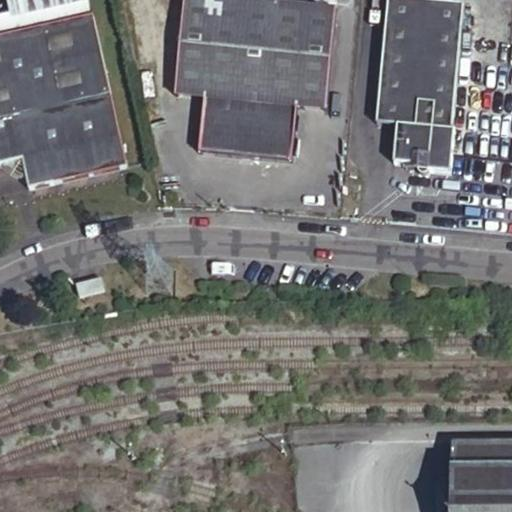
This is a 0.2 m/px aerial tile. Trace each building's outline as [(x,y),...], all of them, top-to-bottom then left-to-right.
[(16,37),(0,40),(0,168),(2,168),(11,166),(23,175),(25,183),(27,193),(125,172),(85,0),(34,0),(9,6),(11,19),(16,37)] [(182,0),(173,105),(202,108),(196,159),(229,162),(290,168),(295,113),(324,116),(333,16),(278,10),(278,0),(182,0)] [(452,133),(465,4),(426,0),(388,0),(376,127),(397,129),(394,168),(405,169),(418,170),(418,175),(429,176),(450,178),(454,134),(452,133)] [(0,21),(0,40),(16,37),(11,19),(0,21)] [(11,166),(2,168),(4,175),(18,185),(25,183),(23,175),(11,166)] [(511,511),(511,444),(455,445),(455,511),(511,511)]
